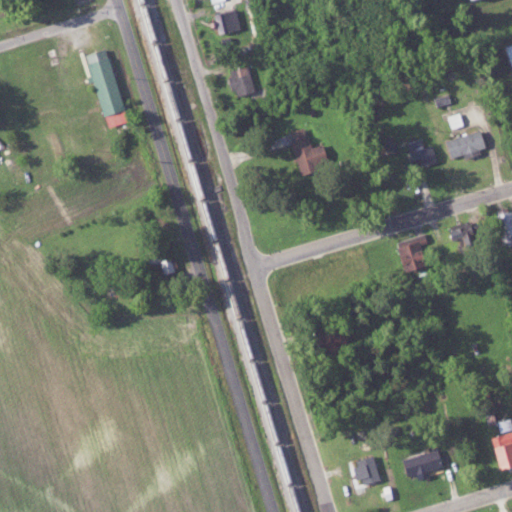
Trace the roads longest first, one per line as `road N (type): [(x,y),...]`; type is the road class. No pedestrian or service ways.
road 1 (residential): [(274,511),(118,0)]
road 2 (residential): [(330,511),(177,0)]
road 3 (residential): [(254,267),(511,187)]
road 4 (residential): [(0,46),(138,0)]
